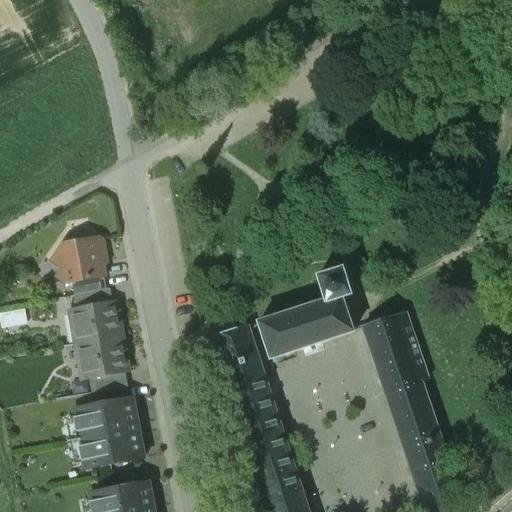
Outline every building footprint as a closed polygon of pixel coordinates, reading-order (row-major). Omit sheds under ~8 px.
[(71,243),(66,241),(51,262),(62,270),(56,278),(67,285),(72,284),(104,278),(106,278),(104,268),(97,263),(105,252),(103,241),(95,235),(91,240),(71,243)] [(270,360),(353,333),(345,308),(343,299),(351,297),(342,269),(317,277),(325,302),(259,323),(270,360)] [(104,278),(72,284),(75,296),(106,290),(104,278)] [(74,296),(77,311),(113,304),(110,289),(106,290),(75,296),(74,296)] [(71,312),(78,346),(120,338),(114,304),(113,304),(77,311),(71,312)] [(363,329),(424,511),(465,511),(421,382),(428,380),(406,314),(363,329)] [(308,511),(252,344),(248,327),(209,339),(266,511),(308,511)] [(126,373),(120,338),(78,346),(84,380),(90,379),(125,373),(126,373)] [(125,373),(90,379),(92,394),(128,388),(125,373)] [(132,399),(73,410),(85,471),(144,460),(132,399)] [(154,511),(149,483),(89,495),(92,511),(154,511)]
